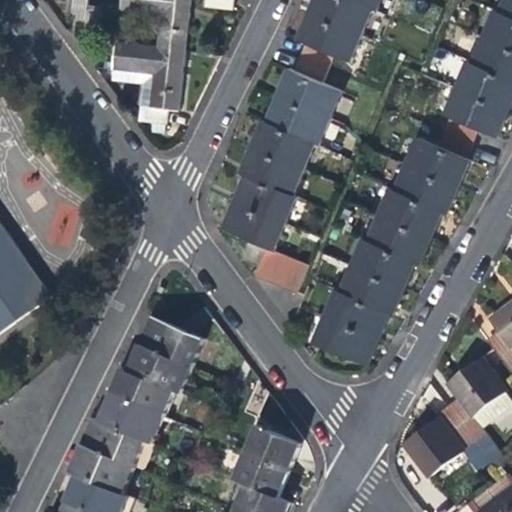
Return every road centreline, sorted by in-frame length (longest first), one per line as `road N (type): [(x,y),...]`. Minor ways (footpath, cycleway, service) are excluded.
road 1 (residential): [(164,213),(19,511)]
road 2 (residential): [(511,186),(352,466)]
road 3 (residential): [(164,213),(352,466)]
road 4 (residential): [(4,0),(164,213)]
road 5 (residential): [(272,0),(164,213)]
